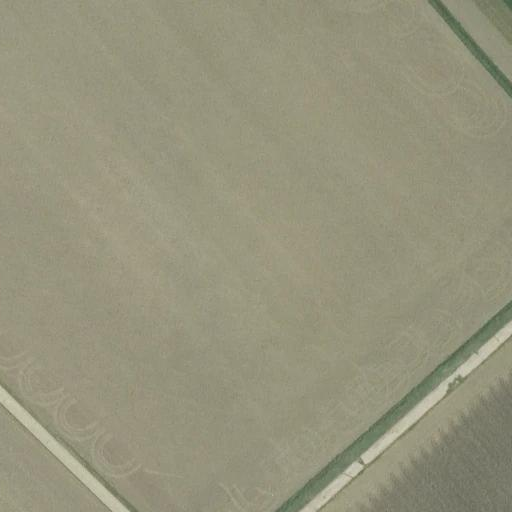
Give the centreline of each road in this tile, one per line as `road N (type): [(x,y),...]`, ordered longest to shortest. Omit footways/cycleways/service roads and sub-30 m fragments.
road 1 (track): [(511,326),(308,511)]
road 2 (track): [(0,396),(118,511)]
